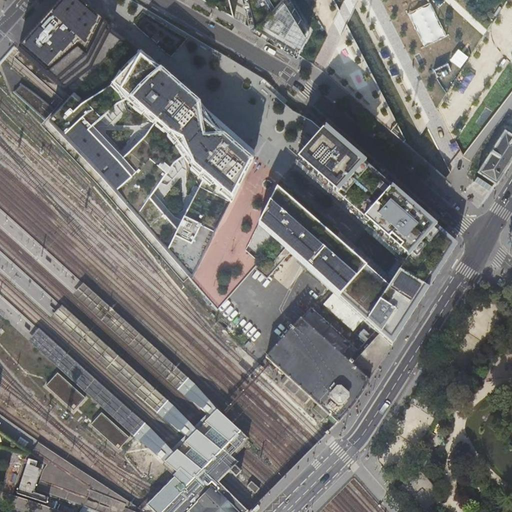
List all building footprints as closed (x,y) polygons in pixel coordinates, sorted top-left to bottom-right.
[(64,0),(22,48),(15,57),(65,101),(43,126),(190,282),(253,158),(75,0),(64,0)] [(204,0),(233,17),(229,0),(245,0),(251,27),(297,54),(309,31),(289,0),(204,0)] [(511,133),(504,129),(488,155),(478,169),(479,170),(478,171),(497,184),(511,159),(511,133)] [(379,335),(392,346),(404,328),(437,276),(452,252),(424,227),(427,223),(410,208),(366,170),(364,168),(323,132),(299,159),(297,161),(336,196),(357,215),(374,217),(405,245),(407,262),(394,283),(390,289),(371,282),(340,254),(339,234),(280,183),(258,225),(277,243),(379,335)] [(178,389),(188,379),(82,283),(73,294),(178,389)] [(167,401),(62,305),(50,318),(156,413),(167,401)] [(498,307),(494,312),(499,317),(503,312),(498,307)] [(271,364),(284,376),(279,382),(308,407),(313,402),(316,405),(313,409),(315,411),(324,419),(328,415),(334,420),(338,424),(343,418),(351,408),(359,397),(359,398),(364,391),(363,391),(392,346),(379,335),(361,354),(310,308),(265,358),(269,362),(271,364)] [(134,435),(144,424),(38,329),(28,340),(134,435)] [(85,398),(57,373),(45,386),(74,411),(85,398)] [(439,404),(426,395),(422,401),(436,409),(439,404)] [(173,477),(139,511),(132,511),(131,511),(124,508),(123,511),(122,511),(246,511),(248,511),(218,482),(230,471),(236,477),(240,472),(234,467),(237,463),(231,457),(248,440),(240,432),(227,420),(221,414),(213,407),(212,408),(211,410),(207,406),(205,408),(203,410),(207,414),(206,415),(193,428),(191,430),(189,432),(185,428),(181,432),(185,436),(170,450),(165,455),(161,451),(159,453),(157,455),(162,459),(161,460),(176,474),(173,477)] [(129,438),(101,413),(90,425),(118,450),(129,438)] [(134,506),(38,443),(33,450),(30,453),(44,464),(36,489),(71,502),(83,506),(88,508),(87,511),(89,511),(122,511),(123,511),(124,508),(131,511),(134,506)] [(246,486),(254,493),(259,489),(251,481),(246,486)]
